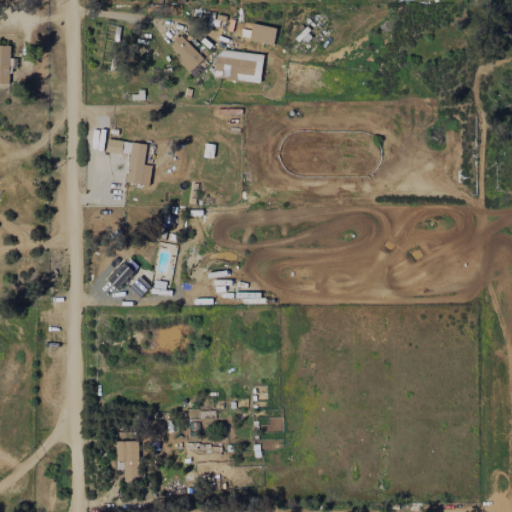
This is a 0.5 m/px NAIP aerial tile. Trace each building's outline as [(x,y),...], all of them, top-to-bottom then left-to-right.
[(276,27),(252,23),(249,40),(273,44),(276,27)] [(188,72),(203,58),(180,35),(169,46),(182,59),(179,62),(188,72)] [(0,83),(9,84),(10,45),(0,45),(0,83)] [(263,54),(218,50),(215,71),(238,73),(237,80),(260,82),(263,54)] [(192,76),(205,69),(202,63),(189,70),(192,76)] [(149,185),(151,165),(143,164),(146,144),(107,139),(106,152),(129,155),(125,182),(149,185)] [(107,278),(118,289),(134,273),(123,262),(107,278)] [(150,287),(139,276),(129,287),(140,298),(150,287)] [(138,441),(116,441),(116,462),(124,462),(124,481),(139,481),(138,441)]
